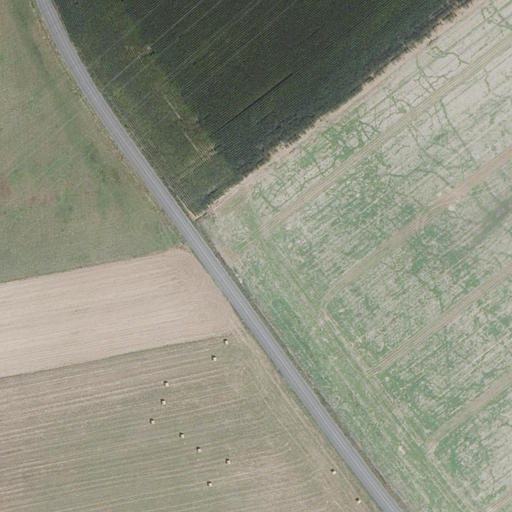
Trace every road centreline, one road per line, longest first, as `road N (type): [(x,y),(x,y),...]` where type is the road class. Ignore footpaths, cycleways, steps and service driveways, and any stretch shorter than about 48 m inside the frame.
road 1 (tertiary): [(44,0),(66,47),(176,213),(395,511)]
road 2 (track): [(486,0),(190,232)]
